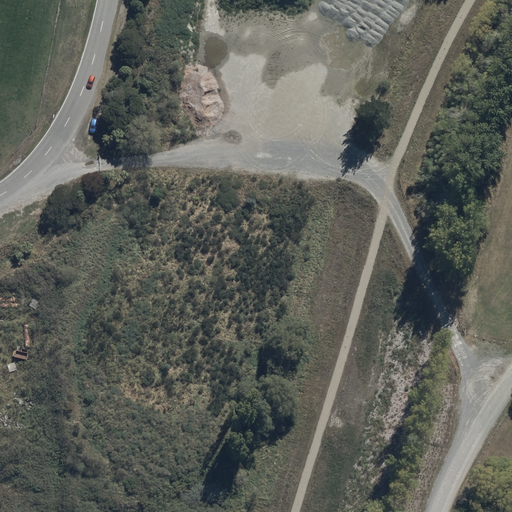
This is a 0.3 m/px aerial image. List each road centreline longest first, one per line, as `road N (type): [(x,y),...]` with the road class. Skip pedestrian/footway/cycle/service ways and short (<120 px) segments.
road 1 (track): [(29,173),(150,154),(357,170),(387,198),(457,336),(500,393)]
road 2 (unclassified): [(0,194),(29,173),(63,127),(86,81),(107,0)]
road 3 (unclassified): [(438,511),(511,377)]
